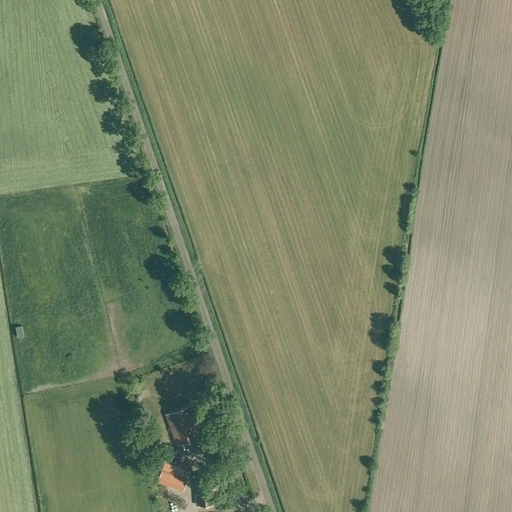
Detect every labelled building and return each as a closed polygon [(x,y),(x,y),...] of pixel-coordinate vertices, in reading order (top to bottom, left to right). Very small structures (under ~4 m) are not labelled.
[(177,444),(203,434),(193,404),(166,414),(177,444)] [(169,442),(166,451),(173,454),(176,444),(169,442)] [(163,456),(159,467),(188,477),(192,466),(163,456)] [(183,491),(188,479),(162,470),(158,482),(183,491)] [(216,503),(215,484),(196,486),(197,505),(216,503)]
